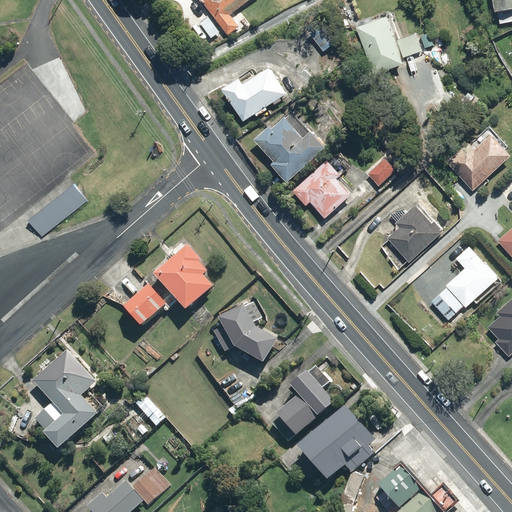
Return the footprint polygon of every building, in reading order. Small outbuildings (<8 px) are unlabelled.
[(202,0),(229,37),(241,28),(232,16),(253,0),(202,0)] [(445,0),(440,4),(446,12),(451,8),(445,0)] [(511,0),(494,0),(497,14),(499,13),(501,25),(511,22),(511,0)] [(358,29),(376,76),(405,65),(387,18),(358,29)] [(312,36),(324,53),(337,43),(324,26),(312,36)] [(240,80),(224,91),(245,123),(256,116),(258,119),(268,112),(267,109),(274,104),(276,107),(283,102),(281,100),(288,95),(271,69),(245,87),(240,80)] [(321,82),(313,73),(307,78),(315,87),(321,82)] [(257,142),(276,164),(274,167),(289,184),(328,150),(313,133),(312,135),(294,114),(275,131),(272,128),(257,142)] [(470,141),(448,160),(474,190),(511,157),(511,150),(494,129),(474,146),(470,141)] [(352,196),(355,193),(341,177),(350,170),(339,158),(332,165),(329,162),(295,193),(307,207),(311,203),(327,220),(353,197),(352,196)] [(388,160),(370,176),(380,187),(398,172),(388,160)] [(56,187),(11,222),(25,240),(70,205),(56,187)] [(398,225),(401,229),(389,240),(411,264),(446,233),(436,223),(434,225),(418,208),(409,216),(405,212),(392,216),(399,224),(398,225)] [(511,226),(499,237),(511,253),(511,226)] [(189,245),(156,274),(162,281),(179,300),(188,310),(214,287),(204,275),(209,271),(200,262),(202,260),(189,245)] [(448,287),(466,306),(499,274),(472,246),(459,258),(468,267),(448,287)] [(149,285),(125,307),(143,326),(166,305),(169,309),(179,300),(162,281),(153,289),(149,285)] [(466,306),(448,287),(433,301),(451,320),(466,306)] [(490,329),(501,342),(498,344),(511,358),(511,356),(511,302),(498,314),(502,318),(490,329)] [(236,347),(265,363),(279,340),(258,328),(245,304),(221,318),(225,326),(215,332),(227,352),(236,347)] [(37,419),(47,431),(45,433),(60,449),(99,414),(83,396),(98,382),(68,351),(35,381),(54,403),(37,419)] [(176,353),(171,358),(174,362),(180,357),(176,353)] [(154,367),(146,374),(149,377),(157,370),(154,367)] [(282,417),(274,423),(289,442),(298,435),(299,436),(321,417),(320,416),(336,402),(324,389),(331,383),(318,367),(310,373),(309,371),(293,385),(302,395),(279,414),(282,417)] [(237,397),(232,391),(227,395),(232,401),(237,397)] [(146,395),(137,403),(150,419),(159,410),(146,395)] [(376,454),(370,447),(377,440),(347,406),(301,446),(330,480),(348,466),(354,473),(376,454)] [(159,410),(150,419),(157,427),(166,419),(159,410)] [(267,413),(261,417),(265,422),(271,418),(267,413)] [(104,439),(109,444),(116,438),(112,433),(104,439)] [(171,439),(164,446),(181,464),(188,457),(171,439)] [(398,469),(380,485),(386,491),(378,499),(382,503),(378,507),(382,511),(450,511),(462,502),(445,484),(433,495),(403,463),(397,468),(398,469)] [(134,488),(146,501),(150,506),(172,487),(156,469),(134,488)] [(354,511),(355,503),(365,478),(353,474),(344,498),(342,511),(354,511)] [(134,511),(145,503),(133,490),(128,483),(109,500),(104,495),(89,509),(92,511),(134,511)]
